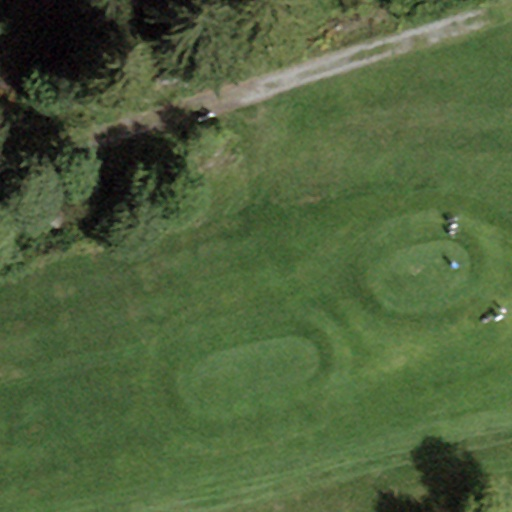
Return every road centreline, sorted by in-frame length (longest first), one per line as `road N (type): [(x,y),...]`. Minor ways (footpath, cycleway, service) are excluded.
road 1 (track): [(511,7),(295,71),(0,180)]
road 2 (track): [(0,16),(154,20),(198,0)]
